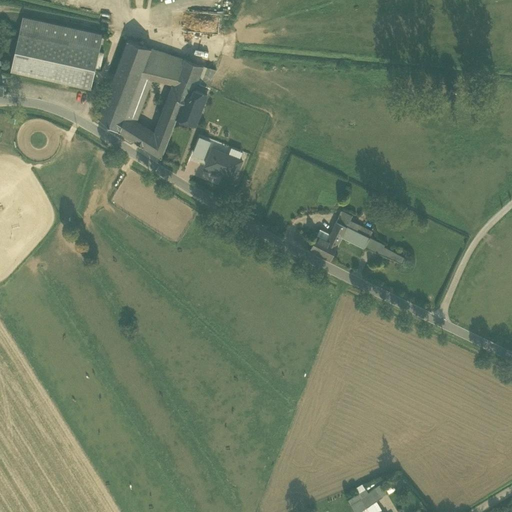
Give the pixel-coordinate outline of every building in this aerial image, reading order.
[(103,34),(23,17),(20,29),(100,47),(103,34)] [(99,51),(100,47),(20,29),(11,71),(91,88),(96,68),(100,69),(104,52),(99,51)] [(99,118),(120,131),(125,118),(140,77),(145,65),(151,48),(128,40),(99,118)] [(149,66),(148,79),(156,80),(156,68),(160,51),(151,48),(145,65),(149,66)] [(156,80),(175,84),(179,72),(184,60),(160,51),(156,68),(156,80)] [(187,108),(193,89),(202,66),(184,60),(179,72),(175,84),(168,101),(180,105),(187,108)] [(145,65),(140,77),(148,79),(149,66),(145,65)] [(215,71),(202,66),(193,89),(207,94),(215,71)] [(140,77),(125,118),(132,122),(148,79),(140,77)] [(176,117),(196,125),(207,94),(193,89),(187,108),(180,105),(176,117)] [(176,117),(180,105),(168,101),(158,130),(170,134),(176,117)] [(141,128),(132,122),(125,118),(120,131),(136,142),(141,128)] [(148,132),(141,128),(136,142),(143,146),(148,132)] [(155,138),(167,142),(170,134),(158,130),(155,137),(155,138)] [(143,146),(150,150),(155,138),(155,137),(148,132),(143,146)] [(211,141),(199,137),(192,155),(204,159),(211,141)] [(167,142),(155,138),(150,150),(161,158),(167,142)] [(228,155),(239,159),(242,152),(231,148),(228,155)] [(228,155),(212,149),(205,166),(235,178),(242,160),(239,159),(228,155)] [(392,205),(384,204),(382,212),(391,213),(392,205)] [(336,221),(347,227),(350,220),(352,217),(341,212),(336,221)] [(350,220),(347,227),(357,232),(360,224),(350,220)] [(310,250),(330,260),(342,237),(347,227),(336,221),(330,234),(327,240),(317,236),(310,250)] [(357,232),(369,238),(372,231),(360,224),(357,232)] [(398,261),(402,263),(405,258),(375,242),(368,239),(369,238),(357,232),(347,227),(342,237),(364,248),(364,247),(370,250),(398,261)] [(317,236),(327,240),(330,234),(320,229),(317,236)] [(380,485),(376,488),(382,497),(387,494),(380,485)] [(376,488),(371,492),(377,501),(382,497),(376,488)] [(376,502),(377,501),(371,492),(367,495),(362,499),(367,508),(376,502)] [(351,506),(362,499),(359,494),(348,501),(351,506)] [(354,511),(360,511),(367,508),(362,499),(351,506),(354,511)] [(381,511),(382,511),(376,502),(367,508),(369,511),(381,511)]
